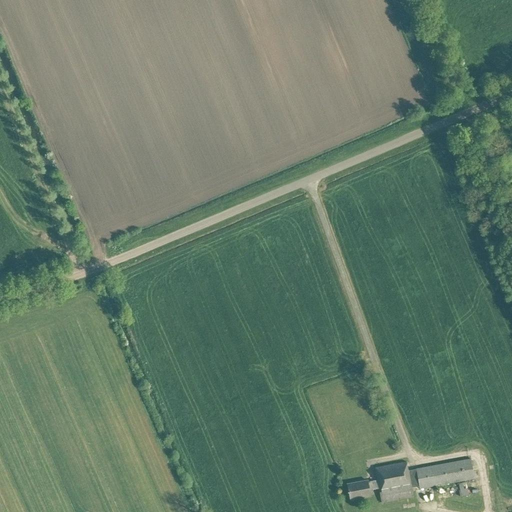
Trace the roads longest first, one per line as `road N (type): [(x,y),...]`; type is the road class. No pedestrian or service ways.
road 1 (unclassified): [(511,93),(0,301)]
road 2 (track): [(81,273),(0,87)]
